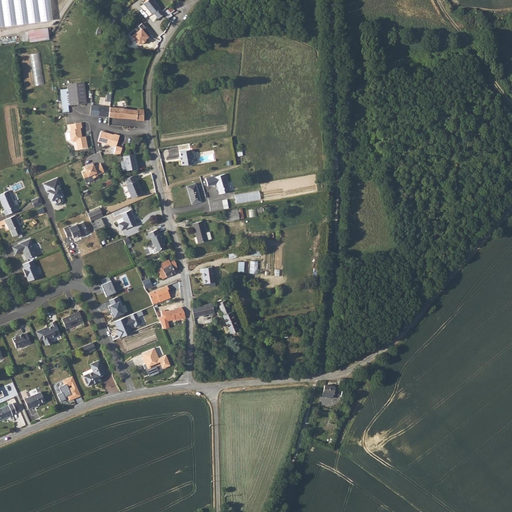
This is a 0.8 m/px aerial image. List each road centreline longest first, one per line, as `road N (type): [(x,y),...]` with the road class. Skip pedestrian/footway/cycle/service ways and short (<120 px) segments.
road 1 (residential): [(188,387),(187,291),(151,139),(148,79),(195,0)]
road 2 (residential): [(511,207),(408,326),(362,363),(316,378),(188,387)]
road 3 (residential): [(133,393),(79,287),(18,314)]
road 4 (residential): [(133,393),(0,442)]
